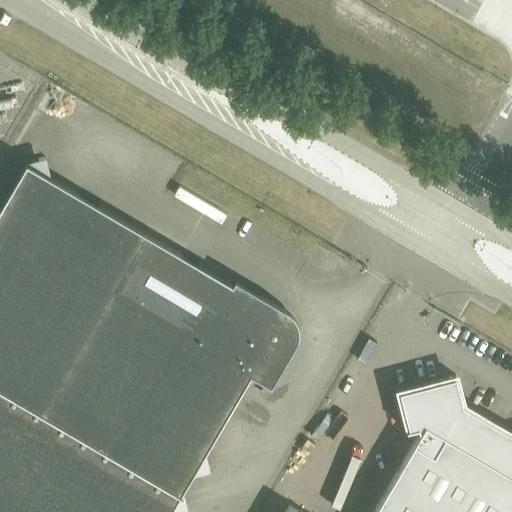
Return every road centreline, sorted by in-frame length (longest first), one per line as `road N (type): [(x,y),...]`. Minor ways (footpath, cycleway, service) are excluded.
road 1 (unclassified): [(14,0),(511,291)]
road 2 (unclassified): [(511,252),(72,0)]
road 3 (unknown): [(358,294),(62,137)]
road 4 (unknown): [(358,294),(223,511)]
road 5 (unknown): [(358,294),(511,379)]
